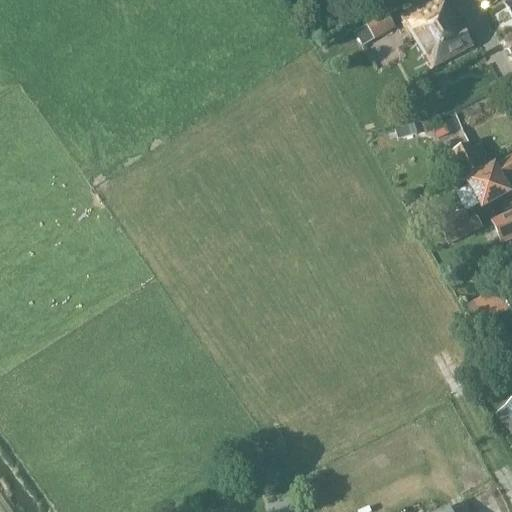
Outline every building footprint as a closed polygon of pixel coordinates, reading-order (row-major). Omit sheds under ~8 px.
[(321,0),(330,11),(345,0),(321,0)] [(511,0),(500,0),(503,5),(502,5),(511,22),(511,0)] [(430,74),(471,50),(453,18),(449,20),(441,6),(403,28),(430,74)] [(385,15),(367,26),(353,34),(362,48),(373,41),(374,42),(394,30),(385,15)] [(511,37),(502,44),(511,60),(511,37)] [(471,149),(469,144),(445,156),(457,182),(482,170),(480,167),(487,164),(478,145),(471,149)] [(464,180),(453,186),(457,193),(468,187),(481,211),(507,197),(501,185),(511,178),(511,157),(466,183),(464,180)] [(511,241),(511,211),(488,222),(500,247),(511,241)] [(482,230),(475,217),(454,227),(461,240),(482,230)] [(511,250),(510,251),(503,254),(511,274),(511,250)] [(499,303),(494,292),(471,303),(485,332),(511,318),(503,300),(499,303)] [(511,400),(494,415),(511,437),(511,436),(511,400)] [(489,494),(479,497),(484,511),(490,511),(495,511),(489,494)]
